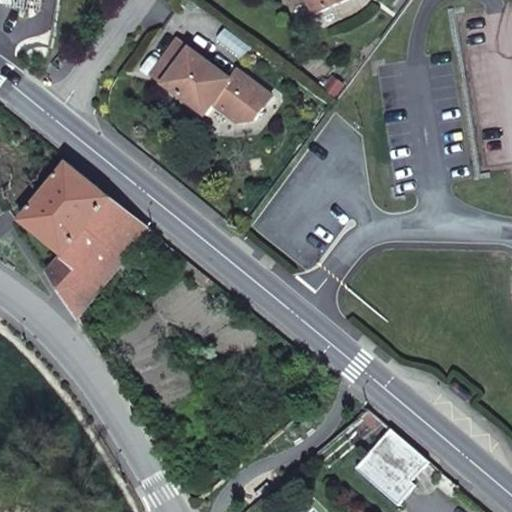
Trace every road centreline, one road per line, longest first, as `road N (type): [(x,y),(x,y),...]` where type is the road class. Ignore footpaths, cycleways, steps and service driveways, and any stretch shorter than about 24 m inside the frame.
road 1 (secondary): [(57,117),(511,497)]
road 2 (residential): [(172,511),(63,346),(0,289)]
road 3 (residential): [(144,0),(57,117)]
